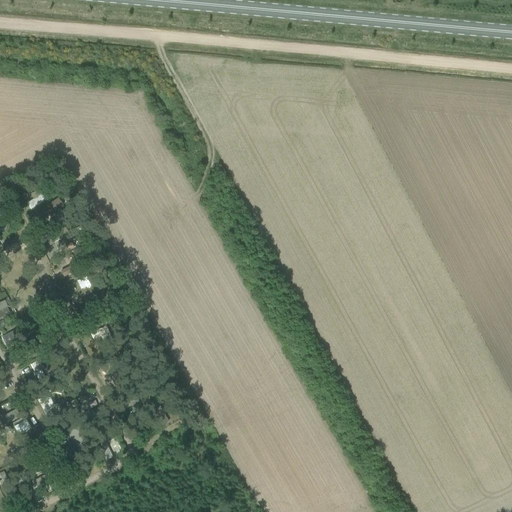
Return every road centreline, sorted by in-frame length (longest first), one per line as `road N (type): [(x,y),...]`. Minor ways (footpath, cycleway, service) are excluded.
road 1 (track): [(511,69),(0,23)]
road 2 (secondary): [(511,32),(151,0)]
